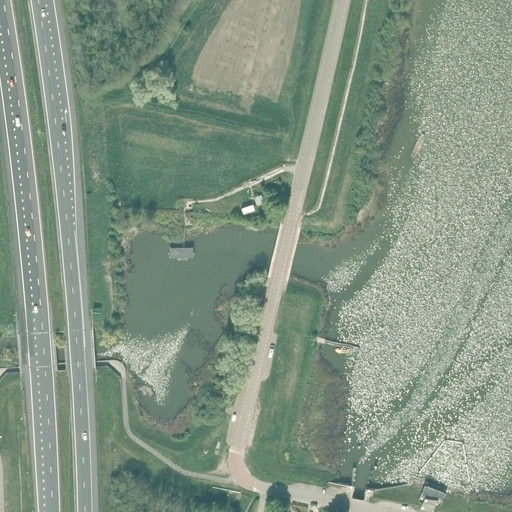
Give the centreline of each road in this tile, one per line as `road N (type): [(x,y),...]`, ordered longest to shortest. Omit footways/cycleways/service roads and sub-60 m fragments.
road 1 (tertiary): [(389,511),(253,486),(236,466),(343,0)]
road 2 (motorway): [(3,0),(31,203),(52,511)]
road 3 (motorway): [(84,511),(68,229),(37,0)]
